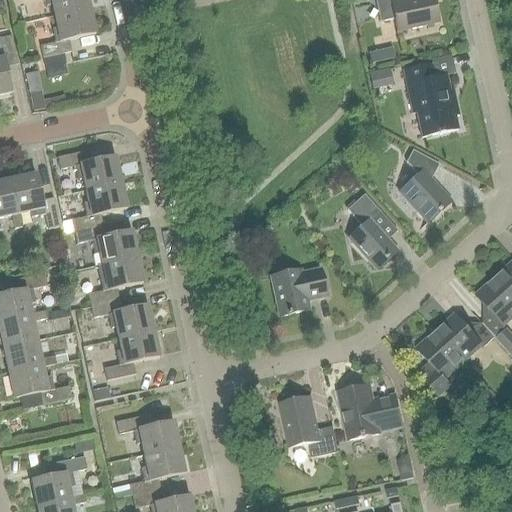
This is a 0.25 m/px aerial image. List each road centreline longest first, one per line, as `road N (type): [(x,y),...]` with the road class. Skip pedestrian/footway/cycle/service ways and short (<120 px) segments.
road 1 (residential): [(206,381),(367,339),(511,207)]
road 2 (residential): [(129,111),(151,139),(206,381)]
road 3 (residential): [(511,185),(473,0)]
road 4 (residential): [(206,381),(234,511)]
road 5 (residential): [(0,139),(129,111)]
